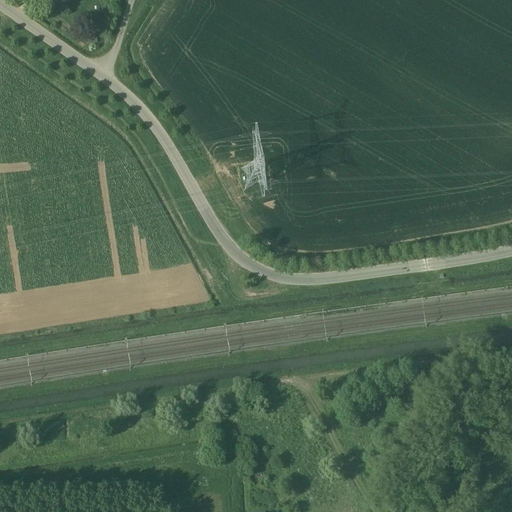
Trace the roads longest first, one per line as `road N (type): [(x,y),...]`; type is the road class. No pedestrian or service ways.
road 1 (unclassified): [(511,254),(328,280),(285,282),(255,272),(232,255),(168,141),(104,78)]
road 2 (motorway): [(511,483),(295,511)]
road 3 (unclassified): [(104,78),(0,5)]
